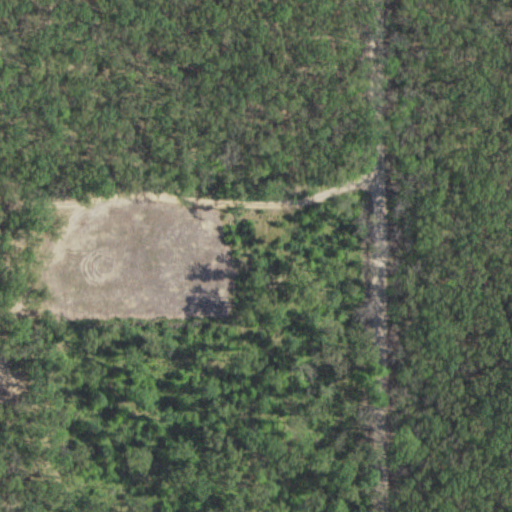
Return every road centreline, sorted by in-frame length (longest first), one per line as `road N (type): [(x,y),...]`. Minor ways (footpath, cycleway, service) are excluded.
road 1 (residential): [(374,511),(366,0)]
road 2 (track): [(369,177),(272,205),(93,186),(0,208)]
